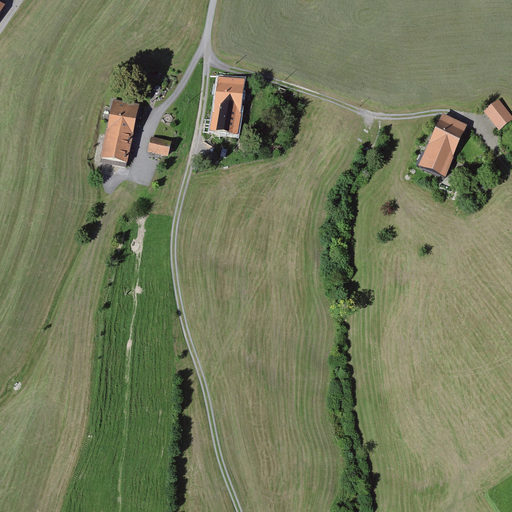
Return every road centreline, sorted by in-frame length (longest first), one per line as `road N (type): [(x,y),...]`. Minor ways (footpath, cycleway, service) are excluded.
road 1 (track): [(239,511),(174,266),(207,56)]
road 2 (track): [(441,113),(365,114),(218,64),(207,56),(206,38)]
